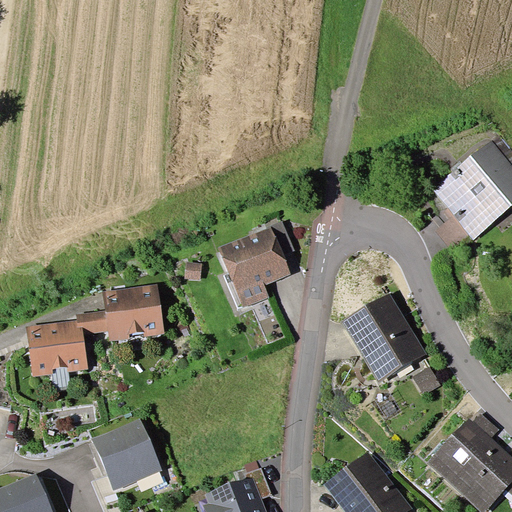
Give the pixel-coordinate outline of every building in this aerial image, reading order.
[(511,208),(511,163),(493,141),(433,191),(474,240),(511,208)] [(284,255),(295,250),(283,220),(271,225),(271,227),(275,236),(276,236),(284,255)] [(275,236),(271,227),(220,247),(243,307),(269,297),(265,285),(291,275),(290,272),(284,255),(276,236),(275,236)] [(203,263),(187,262),(186,278),(201,280),(203,263)] [(158,284),(104,290),(106,311),(109,331),(110,341),(164,334),(158,284)] [(427,355),(391,293),(342,321),(378,383),(427,355)] [(109,331),(106,311),(76,315),(77,320),(78,328),(83,327),(84,334),(109,331)] [(78,328),(77,320),(26,326),(32,376),(51,374),(69,371),(88,369),(84,334),(83,327),(78,328)] [(430,366),(412,377),(423,395),(441,384),(430,366)] [(71,388),(69,371),(51,374),(54,391),(71,388)] [(481,413),(473,421),(470,417),(428,462),(481,511),(484,511),(506,489),(511,494),(511,456),(492,438),(499,430),(481,413)] [(162,470),(141,418),(92,438),(114,490),(162,470)] [(406,511),(412,508),(368,451),(324,485),(344,511),(406,511)] [(245,465),(248,472),(260,468),(257,460),(245,465)] [(254,477),(262,498),(272,495),(262,468),(260,468),(248,472),(244,473),(247,479),(254,477)] [(52,511),(37,473),(0,487),(0,511),(52,511)] [(266,511),(262,498),(254,477),(247,479),(206,494),(209,503),(204,505),(206,511),(266,511)]
